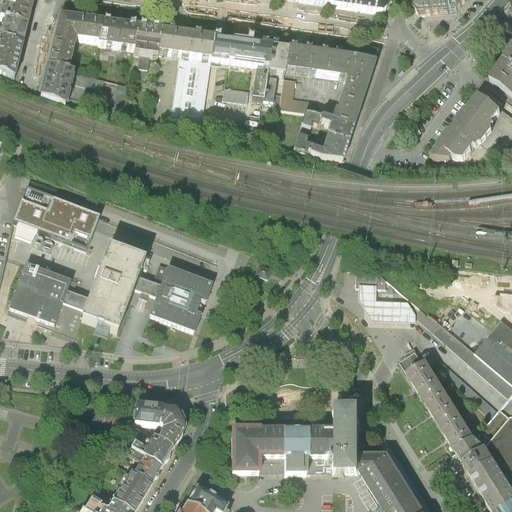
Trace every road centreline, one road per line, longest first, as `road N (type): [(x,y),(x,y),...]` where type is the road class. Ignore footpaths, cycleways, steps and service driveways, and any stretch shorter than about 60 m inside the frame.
road 1 (secondary): [(300,308),(377,123),(435,64)]
road 2 (residential): [(136,0),(398,32)]
road 3 (residential): [(300,308),(439,511)]
road 4 (secondary): [(0,367),(139,382),(203,375)]
road 5 (residential): [(155,511),(206,426),(203,375)]
